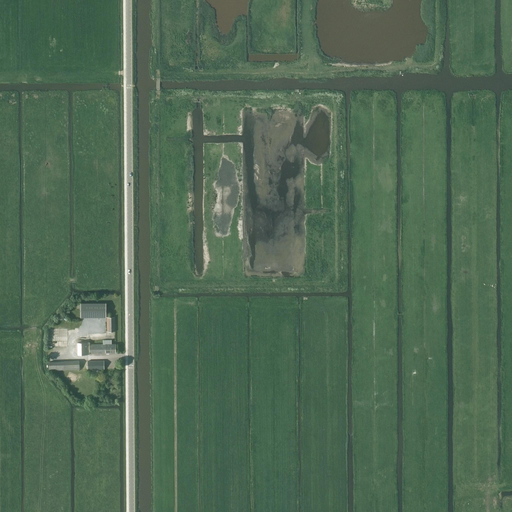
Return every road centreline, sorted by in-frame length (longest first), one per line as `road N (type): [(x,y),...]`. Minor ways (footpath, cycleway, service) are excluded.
road 1 (tertiary): [(133,511),(128,0)]
road 2 (track): [(176,511),(174,303),(215,303)]
